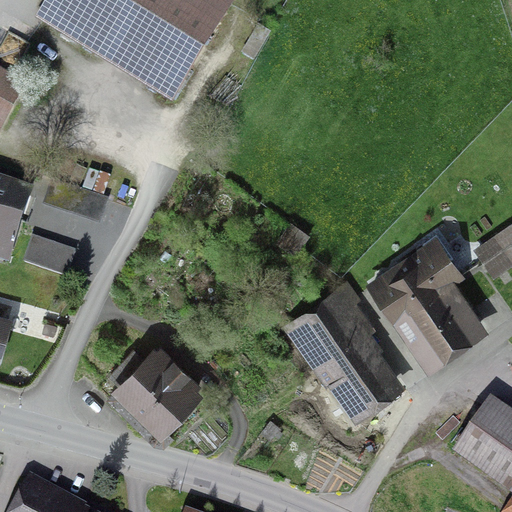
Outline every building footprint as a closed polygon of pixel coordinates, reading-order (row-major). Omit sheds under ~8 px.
[(239,8),(225,0),(61,0),(47,24),(178,106),(239,8)] [(0,131),(6,135),(31,91),(0,74),(0,131)] [(108,200),(53,182),(46,203),(101,221),(108,200)] [(31,199),(0,189),(0,256),(12,260),(31,199)] [(511,267),(511,230),(478,254),(496,279),(511,267)] [(470,279),(439,237),(370,287),(402,330),(419,317),(454,364),(493,335),(458,287),(470,279)] [(70,281),(79,255),(36,241),(28,268),(70,281)] [(361,306),(347,286),(287,330),(331,391),(336,387),(365,425),(411,392),(372,338),(377,335),(357,308),(361,306)] [(0,320),(0,361),(6,363),(16,325),(0,320)] [(218,399),(168,351),(124,396),(174,444),(218,399)] [(511,511),(511,411),(501,404),(464,458),(511,490),(511,511)] [(88,511),(38,486),(24,511),(88,511)]
